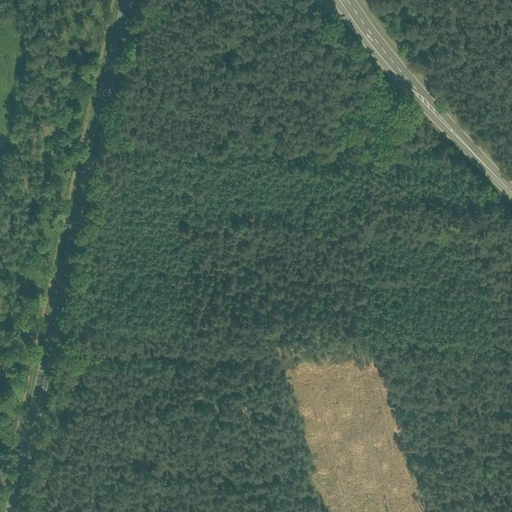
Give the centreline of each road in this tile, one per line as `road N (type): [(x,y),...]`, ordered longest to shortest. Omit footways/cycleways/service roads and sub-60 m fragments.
road 1 (tertiary): [(127,0),(7,511)]
road 2 (secondary): [(511,190),(350,12)]
